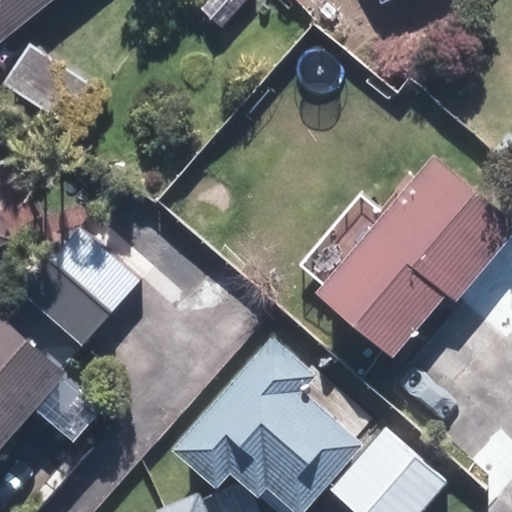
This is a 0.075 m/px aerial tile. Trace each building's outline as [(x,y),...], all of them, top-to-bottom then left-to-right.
[(0,0),(0,40),(50,0),(0,0)] [(210,0),(205,6),(226,24),(247,0),(210,0)] [(470,0),(450,24),(472,42),(495,17),(475,0),(470,0)] [(5,83),(76,127),(103,85),(32,40),(5,83)] [(321,288),(398,352),(451,290),(459,297),(511,234),(511,212),(438,150),(321,288)] [(0,243),(16,235),(0,204),(0,243)] [(26,289),(88,342),(143,276),(81,223),(26,289)] [(0,313),(0,450),(40,405),(79,439),(108,409),(97,398),(0,313)] [(316,335),(346,364),(356,352),(326,325),(316,335)] [(273,332),(182,434),(223,470),(232,460),(232,461),(235,457),(264,479),(268,475),(299,501),(356,432),(296,379),(309,365),(273,332)] [(334,486),(362,511),(420,511),(448,481),(387,427),(334,486)] [(211,511),(198,481),(160,497),(165,511),(211,511)]
